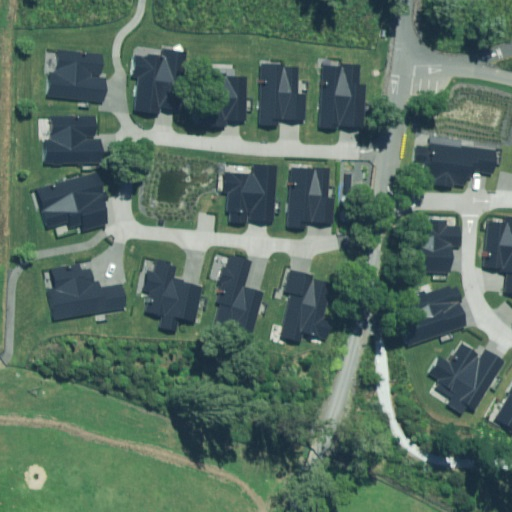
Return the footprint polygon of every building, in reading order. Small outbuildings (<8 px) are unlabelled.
[(50,43),(46,91),(103,96),(107,48),(50,43)] [(181,83),(186,55),(137,46),(131,78),(138,79),(132,112),(152,115),(159,79),(181,83)] [(251,62),(209,60),(205,118),(232,119),(232,113),(249,114),(251,62)] [(307,62),(265,60),(262,117),(304,119),(307,62)] [(351,67),(322,65),(319,127),(347,129),(351,67)] [(99,107),(49,107),(49,130),(44,130),(44,157),(90,157),(90,127),(99,127),(99,107)] [(500,140),(428,133),(424,174),(469,178),(470,166),(497,169),(500,140)] [(273,216),(278,160),(223,156),(221,179),(227,180),(224,212),(273,216)] [(327,172),(289,169),(285,227),(323,230),(327,172)] [(98,173),(35,190),(46,228),(68,222),(71,232),(111,221),(98,173)] [(511,298),(511,220),(487,218),(482,273),(502,275),(500,298),(511,298)] [(399,233),(397,273),(449,276),(450,251),(456,251),(457,230),(444,230),(444,223),(423,222),(423,234),(399,233)] [(250,261),(231,256),(226,271),(222,270),(218,284),(222,286),(210,325),(245,336),(259,291),(242,286),(250,261)] [(174,263),(150,257),(142,290),(145,291),(140,312),(188,324),(197,288),(169,281),(174,263)] [(31,275),(40,323),(121,309),(116,282),(89,286),(86,266),(31,275)] [(323,283),(287,272),(267,338),(295,346),(298,337),(320,344),(326,325),(311,320),(323,283)] [(451,290),(389,310),(403,350),(464,329),(451,290)] [(430,393),(467,416),(499,367),(460,343),(445,366),(436,360),(425,377),(436,384),(430,393)] [(511,374),(488,412),(511,426),(511,374)]
